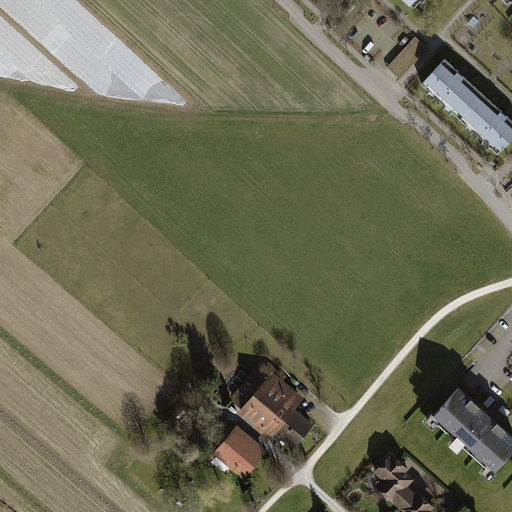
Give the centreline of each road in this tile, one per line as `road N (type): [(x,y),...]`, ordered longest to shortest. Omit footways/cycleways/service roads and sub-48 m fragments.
road 1 (track): [(391,106),(369,120),(215,117),(0,90)]
road 2 (track): [(262,511),(424,329),(452,306),(511,280)]
road 3 (residential): [(511,227),(440,147),(275,0)]
